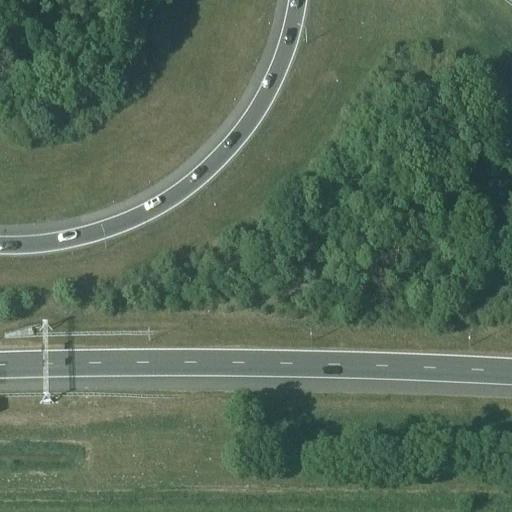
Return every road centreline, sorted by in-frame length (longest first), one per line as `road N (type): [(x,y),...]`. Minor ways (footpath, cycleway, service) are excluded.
road 1 (motorway): [(0,365),(511,371)]
road 2 (motorway): [(299,0),(263,103),(198,180),(105,230),(0,244)]
